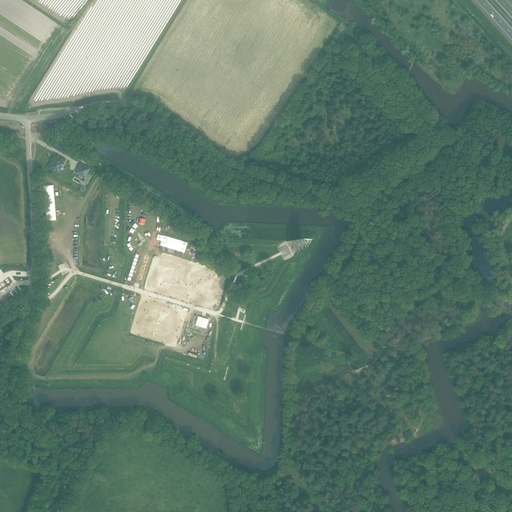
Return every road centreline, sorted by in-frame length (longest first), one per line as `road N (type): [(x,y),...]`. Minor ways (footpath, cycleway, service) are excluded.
road 1 (tertiary): [(511,308),(365,214),(300,184),(241,171),(147,107),(104,103),(28,118)]
road 2 (tertiary): [(52,511),(63,485),(60,460),(19,416),(7,380),(33,274),(28,118)]
road 3 (track): [(350,206),(441,147),(442,133),(401,88),(432,15)]
